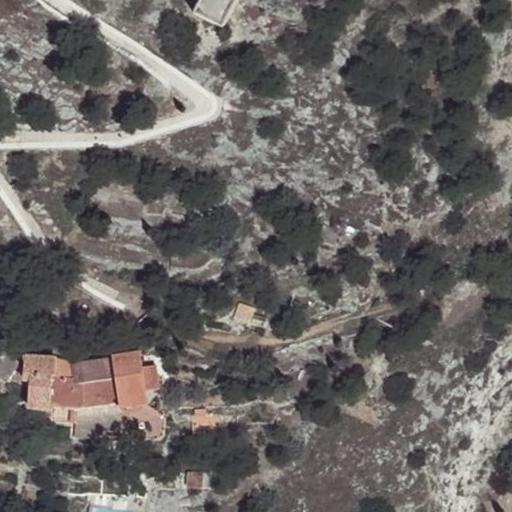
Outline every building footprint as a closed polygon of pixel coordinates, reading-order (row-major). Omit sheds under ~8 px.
[(201,0),(194,15),(223,30),(238,0),(201,0)] [(318,239),(334,245),(338,234),(322,228),(318,239)] [(254,309),(240,304),(235,319),(249,324),(254,309)] [(126,338),(80,339),(80,356),(127,349),(126,338)] [(15,360),(4,351),(1,354),(13,363),(15,360)] [(1,354),(0,353),(0,378),(7,383),(10,379),(19,367),(21,364),(15,360),(13,363),(1,354)] [(56,360),(25,358),(25,368),(24,383),(32,383),(29,409),(52,411),(53,408),(77,411),(76,428),(120,431),(122,410),(149,406),(148,403),(160,390),(156,366),(143,368),(140,353),(73,364),(76,380),(56,378),(56,360)] [(56,360),(56,378),(76,380),(73,364),(56,360)] [(19,367),(10,379),(19,384),(24,383),(25,368),(19,367)] [(203,489),(204,474),(188,473),(187,489),(203,489)]
